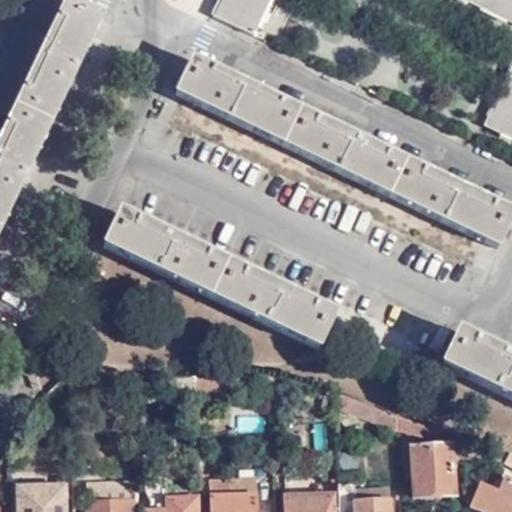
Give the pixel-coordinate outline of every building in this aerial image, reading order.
[(511,0),(220,0),(212,16),(255,38),(272,0),(464,0),(511,22),(511,71),(486,126),(511,138),(511,0)] [(0,235),(103,17),(68,1),(41,58),(0,143),(0,235)] [(248,88),(191,60),(174,96),(494,249),(511,214),(460,190),(357,140),(248,88)] [(172,238),(119,213),(102,247),(317,351),(334,316),(286,293),(172,238)] [(511,359),(456,332),(440,366),(511,401),(511,359)] [(197,376),(197,390),(232,389),(272,392),(271,377),(229,373),(197,376)] [(194,377),(165,380),(167,397),(194,395),(194,377)] [(132,383),(107,386),(108,402),(132,400),(132,383)] [(319,401),(334,405),(334,394),(310,386),(310,394),(318,396),(319,401)] [(160,402),(160,387),(144,387),(144,402),(160,402)] [(334,394),(334,405),(396,429),(395,417),(334,394)] [(395,417),(396,429),(456,448),(456,436),(395,417)] [(457,499),(453,448),(412,450),(414,501),(457,499)] [(139,489),(170,488),(169,474),(139,474),(139,489)] [(481,511),(510,511),(511,476),(506,474),(498,492),(480,484),(470,507),(481,511)] [(211,480),(211,511),(257,511),(257,477),(239,478),(239,480),(211,480)] [(17,489),(17,511),(64,511),(64,488),(17,489)] [(354,504),(355,492),(354,488),(339,488),(338,511),(390,511),(390,503),(354,504)] [(390,490),(355,492),(354,504),(390,503),(390,490)] [(333,511),(334,497),(286,499),(286,511),(333,511)] [(195,511),(195,499),(161,501),(161,511),(195,511)] [(87,511),(131,511),(131,502),(87,503),(87,511)]
